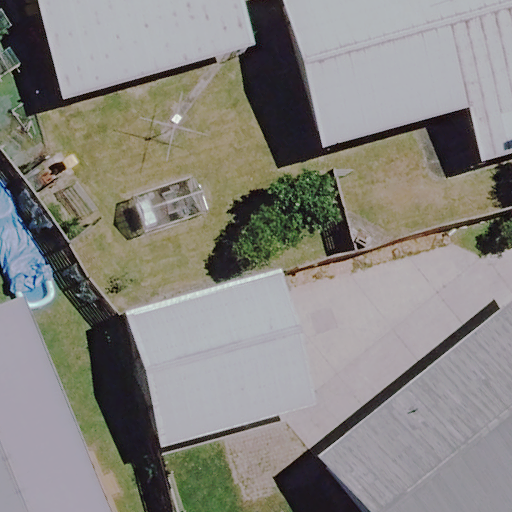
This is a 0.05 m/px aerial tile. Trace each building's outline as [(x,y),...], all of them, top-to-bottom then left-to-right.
[(0,0),(0,9),(39,129),(230,66),(208,0),(0,0)] [(511,159),(511,0),(256,0),(251,1),(295,164),(444,123),(458,174),(511,159)] [(268,333),(256,287),(101,329),(138,463),(292,420),(268,333)] [(511,511),(511,300),(294,473),(324,511),(511,511)] [(76,511),(1,318),(0,317),(0,511),(76,511)]
